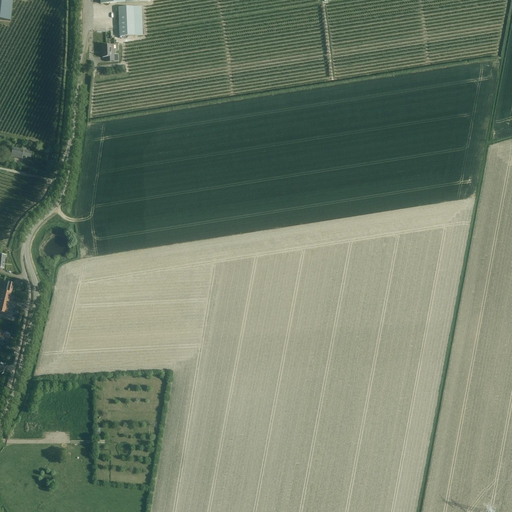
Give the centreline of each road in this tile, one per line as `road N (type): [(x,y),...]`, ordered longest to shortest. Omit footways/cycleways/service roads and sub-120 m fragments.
road 1 (unclassified): [(26,241),(63,188),(77,60)]
road 2 (unclassified): [(10,401),(37,302),(26,241)]
road 3 (unclassified): [(10,401),(30,302),(26,241)]
